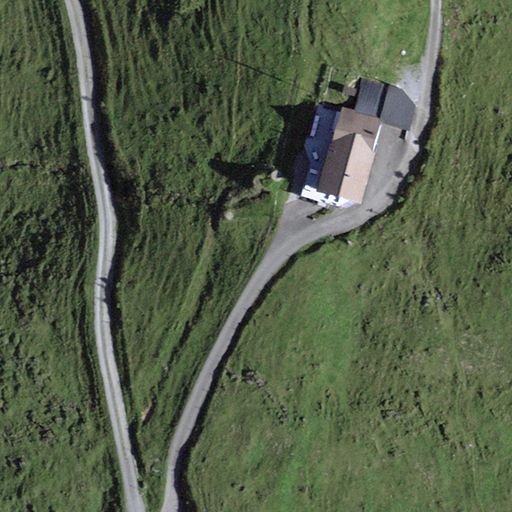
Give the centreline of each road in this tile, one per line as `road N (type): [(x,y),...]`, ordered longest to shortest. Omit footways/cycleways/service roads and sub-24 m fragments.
road 1 (track): [(73,0),(106,205),(105,351),(138,511)]
road 2 (track): [(168,511),(184,426),(240,310),(274,258),(347,221)]
road 3 (track): [(347,221),(387,216),(449,0)]
